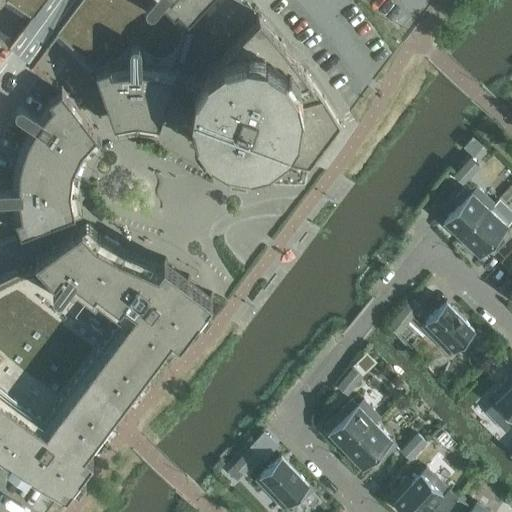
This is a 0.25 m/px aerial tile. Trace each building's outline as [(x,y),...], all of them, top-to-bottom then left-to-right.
[(0,0),(0,236),(18,229),(52,217),(75,208),(75,205),(73,206),(69,188),(70,188),(70,186),(70,185),(69,185),(71,167),(72,167),(72,165),(73,164),(72,164),(80,147),(81,147),(81,146),(82,145),(94,131),(59,88),(33,65),(57,33),(94,68),(114,121),(117,121),(117,119),(135,116),(135,117),(136,116),(137,116),(138,116),(156,118),(155,120),(158,120),(159,119),(160,115),(165,98),(167,93),(166,93),(172,75),(173,72),(197,83),(202,78),(179,68),(196,14),(208,0),(0,0)] [(192,103),(191,108),(192,110),(196,123),(196,127),(196,129),(198,132),(199,133),(200,133),(203,137),(202,137),(203,139),(204,139),(207,143),(206,143),(207,144),(209,147),(211,148),(226,157),(228,158),(231,159),(233,159),(237,159),(237,160),(239,160),(240,160),(244,160),(244,161),(246,161),(249,162),(251,161),(268,157),(269,157),(269,158),(269,159),(276,160),(276,161),(279,162),(279,160),(307,166),(306,167),(309,168),(310,167),(310,166),(341,126),(342,125),(341,125),(340,123),(339,123),(324,99),(325,99),(323,96),(323,97),(307,74),(307,73),(305,71),(294,57),(286,47),(282,42),(283,42),(281,40),(280,41),(261,19),(263,18),(261,16),(260,17),(257,14),(255,15),(258,18),(252,25),(248,29),(245,32),(241,36),(233,43),(231,45),(224,53),(222,55),(223,56),(220,58),(216,61),(214,62),(210,65),(206,68),(202,75),(199,74),(199,75),(199,76),(201,77),(200,78),(198,81),(197,81),(196,81),(196,83),(197,83),(195,87),(195,88),(194,92),(193,99),(192,103)] [(472,133),(463,144),(474,154),(483,144),(472,133)] [(454,175),(462,183),(479,165),(470,157),(454,175)] [(444,220),(462,237),(494,202),(476,186),(471,191),(466,186),(454,198),(460,203),(444,220)] [(494,202),(462,237),(480,254),(508,225),(490,208),(495,203),(494,202)] [(0,446),(3,449),(2,450),(4,452),(5,451),(10,455),(20,461),(18,465),(17,466),(27,473),(28,471),(30,468),(40,473),(39,474),(63,487),(64,488),(62,490),(62,491),(64,492),(95,451),(94,450),(93,449),(91,452),(85,448),(94,436),(111,413),(128,390),(146,367),(155,355),(163,344),(172,332),(177,336),(178,336),(175,340),(178,342),(203,308),(206,304),(207,303),(214,294),(212,292),(210,294),(189,279),(191,276),(189,274),(187,277),(166,261),(168,259),(166,257),(162,262),(161,263),(159,266),(158,267),(157,267),(150,264),(145,262),(144,262),(123,253),(124,253),(120,251),(118,250),(98,239),(98,238),(96,237),(95,236),(94,235),(82,223),(82,222),(72,229),(65,234),(42,251),(35,256),(37,258),(43,265),(41,265),(33,267),(30,268),(26,269),(22,270),(21,268),(20,269),(19,268),(18,269),(17,270),(16,271),(16,272),(4,278),(0,279),(0,446)] [(410,297),(387,325),(398,334),(421,306),(410,297)] [(421,325),(449,353),(454,348),(474,329),(446,300),(426,319),(426,320),(421,325)] [(358,357),(351,362),(352,363),(361,373),(376,359),(366,349),(358,357)] [(338,386),(347,393),(362,374),(353,367),(338,386)] [(491,405),(510,425),(511,423),(511,373),(491,395),(496,400),(491,405)] [(353,398),(323,425),(343,446),(346,449),(380,416),(377,413),(363,398),(358,403),(353,398)] [(380,416),(346,449),(363,467),(380,451),(385,456),(397,444),(375,421),(381,416),(380,416)] [(401,451),(409,458),(426,441),(418,433),(401,451)] [(234,464),(242,472),(259,454),(251,447),(234,464)] [(255,478),(283,507),(288,502),(293,508),(314,488),(281,454),(260,473),(261,473),(255,478)] [(389,496),(394,500),(394,501),(405,511),(421,511),(447,485),(426,466),(411,482),(406,477),(389,496)] [(435,509),(438,511),(446,511),(458,496),(449,490),(435,509)] [(458,496),(446,511),(460,511),(467,503),(458,496)] [(468,511),(491,511),(476,501),(468,511)]
